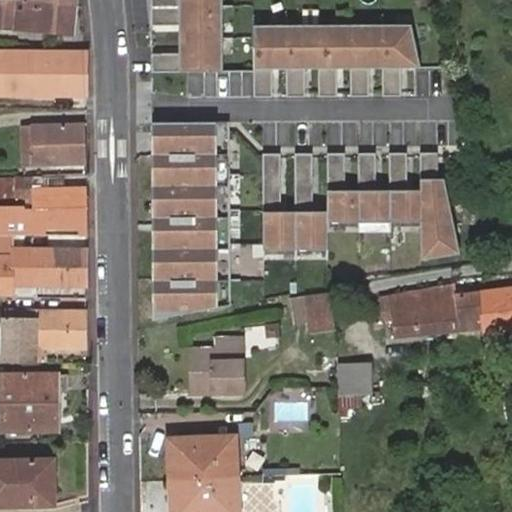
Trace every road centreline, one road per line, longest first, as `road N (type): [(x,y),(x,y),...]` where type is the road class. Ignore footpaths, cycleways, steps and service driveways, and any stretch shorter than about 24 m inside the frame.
road 1 (residential): [(116,511),(101,0)]
road 2 (residential): [(511,263),(354,289)]
